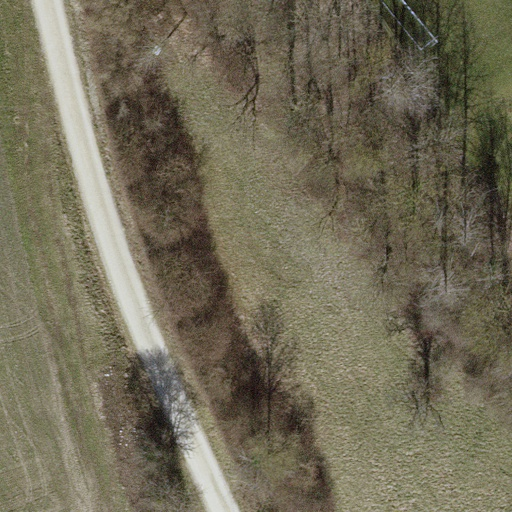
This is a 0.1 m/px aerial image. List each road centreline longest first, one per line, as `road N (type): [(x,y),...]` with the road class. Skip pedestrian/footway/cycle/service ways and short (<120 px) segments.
road 1 (track): [(48,0),(134,314),(221,511)]
road 2 (trunk): [(511,293),(415,0)]
